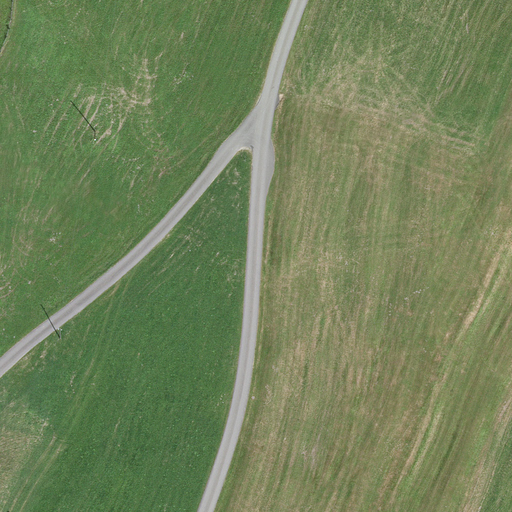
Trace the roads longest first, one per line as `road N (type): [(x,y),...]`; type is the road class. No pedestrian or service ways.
road 1 (track): [(299,0),(266,113),(237,416),(207,511)]
road 2 (track): [(266,113),(151,243),(0,370)]
